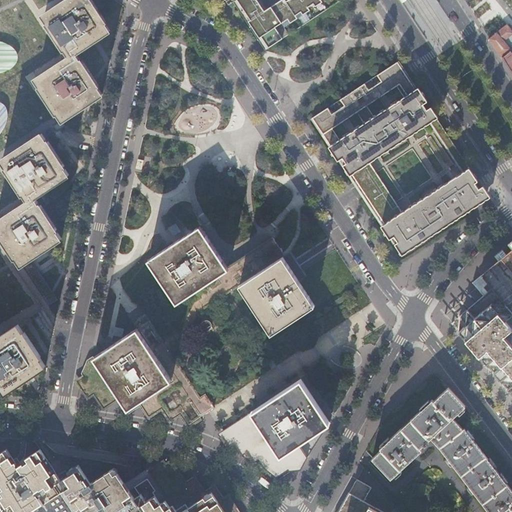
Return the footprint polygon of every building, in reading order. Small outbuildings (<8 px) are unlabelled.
[(0,0),(0,109),(35,86),(58,121),(59,123),(63,120),(65,119),(104,93),(98,85),(100,84),(83,60),(82,60),(77,52),(110,30),(105,22),(107,21),(92,0),(0,0)] [(238,0),(234,0),(253,29),(256,26),(238,0)] [(316,6),(323,1),(322,0),(288,0),(288,1),(286,0),(281,0),(266,10),(258,0),(238,0),(256,26),(269,47),(283,37),(276,26),(289,18),(291,22),(298,17),(296,14),(302,11),(304,14),(311,9),(309,6),(314,3),(316,6)] [(511,28),(507,23),(489,37),(504,61),(511,72),(511,28)] [(256,26),(253,29),(266,49),(269,47),(256,26)] [(341,98),(345,105),(341,107),(336,110),(332,113),(328,106),(312,117),(354,181),(371,170),(365,160),(409,130),(412,134),(429,122),(436,118),(398,61),(378,74),(382,80),(378,83),(373,86),(369,88),(365,82),(341,98)] [(57,228),(52,220),(41,203),(40,204),(35,196),(69,173),(64,165),(65,165),(49,140),(48,141),(45,136),(57,128),(55,125),(59,123),(58,121),(35,86),(0,109),(0,228),(23,262),(24,265),(50,303),(60,297),(32,256),(62,237),(57,228)] [(436,118),(429,122),(462,172),(468,168),(436,118)] [(371,170),(354,181),(378,217),(395,206),(399,213),(402,211),(376,171),(370,161),(412,134),(409,130),(365,160),(371,170)] [(402,249),(487,193),(469,167),(468,168),(462,172),(444,183),(447,187),(441,191),(439,187),(399,213),(395,206),(378,217),(397,246),(399,245),(402,249)] [(228,266),(225,262),(201,225),(149,259),(177,302),(193,292),(229,268),(228,266)] [(0,381),(2,384),(3,383),(9,391),(47,366),(42,358),(43,357),(27,333),(26,334),(20,325),(44,309),(18,269),(24,265),(23,262),(0,228),(0,381)] [(239,285),(283,256),(281,253),(283,251),(273,236),(228,266),(229,268),(193,292),(204,308),(228,292),(239,285)] [(511,241),(510,243),(511,246),(511,248),(482,274),(490,283),(477,294),(475,292),(464,302),(468,307),(460,315),(466,323),(459,330),(511,393),(511,241)] [(300,281),(283,256),(239,285),(271,333),(315,304),(300,281)] [(95,357),(90,360),(84,372),(87,376),(81,380),(89,393),(95,389),(105,403),(119,394),(128,408),(142,399),(151,412),(163,404),(172,416),(182,410),(190,422),(214,406),(206,392),(201,395),(151,319),(138,328),(95,357)] [(200,325),(200,326),(201,327),(201,328),(202,329),(202,330),(204,330),(207,331),(208,330),(209,330),(211,327),(212,325),(213,324),(212,323),(211,320),(210,320),(208,319),(206,319),(203,321),(201,324),(200,325)] [(281,454),(300,442),(331,422),(302,378),(252,411),(281,454)] [(465,405),(460,398),(449,386),(434,400),(433,398),(381,447),(382,449),(373,457),(392,477),(422,449),(421,447),(432,436),(440,445),(455,465),(490,511),(511,511),(511,488),(465,427),(464,428),(453,416),(465,405)] [(281,454),(252,411),(223,430),(231,442),(235,439),(243,450),(248,446),(255,457),(260,454),(269,467),(271,465),(277,474),(290,466),(291,467),(293,467),(295,470),(300,469),(309,456),(300,442),(281,454)] [(2,507),(5,511),(10,511),(16,508),(18,511),(22,511),(27,509),(29,511),(30,511),(33,510),(34,511),(235,511),(229,502),(224,505),(217,495),(216,495),(210,494),(208,492),(204,495),(197,485),(192,488),(188,483),(185,485),(173,467),(171,468),(164,467),(163,465),(154,470),(175,502),(170,505),(165,499),(161,502),(155,494),(146,500),(141,492),(134,496),(128,487),(123,490),(120,484),(124,481),(116,469),(113,471),(110,466),(86,481),(81,474),(78,471),(69,477),(65,470),(59,474),(47,457),(43,459),(39,453),(20,465),(8,447),(0,452),(0,479),(5,487),(1,489),(4,494),(1,496),(6,505),(2,507)] [(386,511),(364,500),(372,485),(358,478),(350,493),(339,511),(386,511)]
